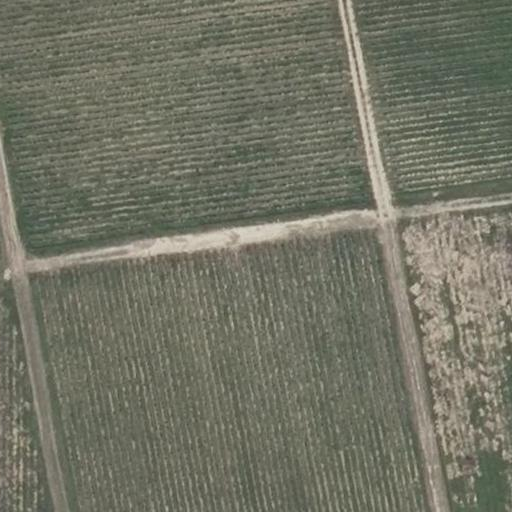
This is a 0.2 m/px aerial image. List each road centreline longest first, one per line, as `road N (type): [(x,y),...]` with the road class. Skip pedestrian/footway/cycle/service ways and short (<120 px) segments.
road 1 (track): [(440,511),(344,0)]
road 2 (track): [(0,269),(511,196)]
road 3 (track): [(0,173),(64,511)]
